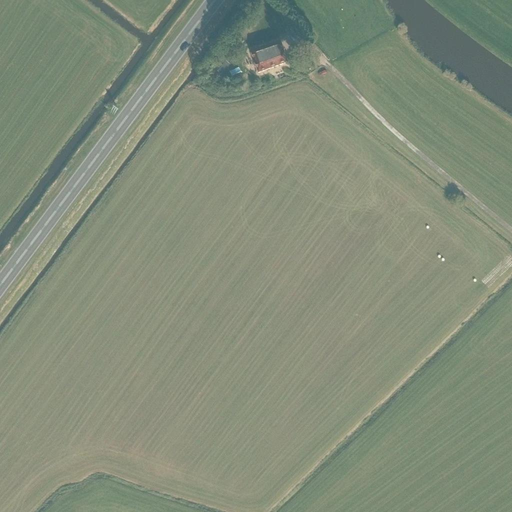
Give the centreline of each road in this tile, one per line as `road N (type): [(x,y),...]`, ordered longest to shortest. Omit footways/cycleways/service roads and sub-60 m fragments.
road 1 (trunk): [(0,288),(216,0)]
road 2 (track): [(511,230),(382,121),(328,63),(308,60)]
